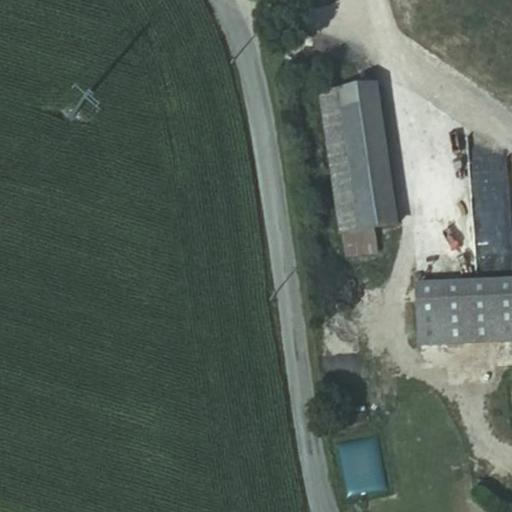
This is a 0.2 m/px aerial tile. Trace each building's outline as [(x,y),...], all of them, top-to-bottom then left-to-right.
[(511,0),(475,0),(481,27),(511,21),(511,0)] [(371,87),(315,93),(332,234),(385,226),(371,87)] [(481,268),(511,270),(511,256),(482,254),(481,268)] [(511,278),(463,280),(464,341),(511,339),(511,278)] [(464,341),(463,280),(414,281),(416,343),(464,341)]
